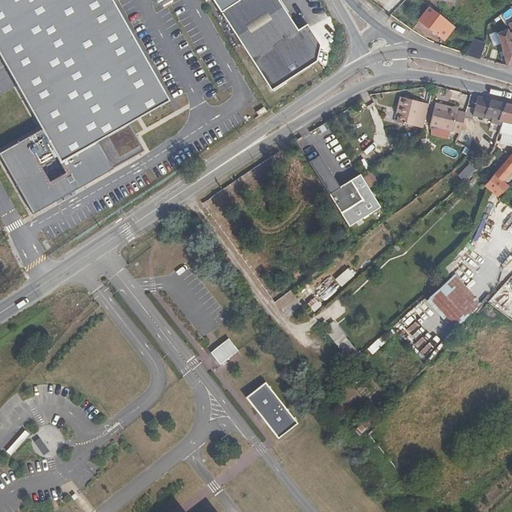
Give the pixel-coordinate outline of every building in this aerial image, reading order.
[(108,0),(0,0),(0,64),(37,130),(0,150),(0,168),(29,220),(146,154),(131,129),(169,107),(108,0)] [(214,0),(275,93),(320,64),(324,47),(310,26),(301,32),(280,0),(214,0)] [(446,22),(430,8),(419,21),(442,41),(454,27),(452,26),(446,22)] [(506,68),(511,64),(511,32),(511,33),(509,34),(507,29),(496,35),(500,45),(506,68)] [(473,40),(466,55),(466,56),(479,60),(485,45),(473,40)] [(394,123),(421,128),(426,105),(397,97),(394,106),(398,107),(396,115),(394,123)] [(490,123),(501,126),(502,122),(499,121),(505,105),(477,98),(471,116),(491,121),(490,123)] [(426,126),(450,131),(454,112),(440,109),(441,106),(432,104),(426,126)] [(499,121),(502,122),(511,124),(511,106),(505,105),(499,121)] [(450,131),(458,134),(465,112),(455,110),(454,112),(450,131)] [(501,126),(498,133),(511,135),(511,124),(502,122),(501,126)] [(473,143),(484,147),(487,140),(476,135),(473,143)] [(511,153),(484,186),(490,191),(498,198),(503,193),(508,189),(502,184),(511,172),(511,153)] [(319,157),(309,164),(313,171),(328,196),(340,215),(348,228),(380,208),(360,176),(350,183),(339,189),(330,175),(328,176),(326,173),(328,172),(319,157)] [(464,182),(474,169),(467,163),(457,176),(464,182)] [(511,213),(501,225),(511,235),(511,213)] [(356,242),(350,233),(342,239),(347,247),(356,242)] [(478,306),(453,276),(427,300),(453,329),(478,306)] [(311,309),(322,304),(318,296),(308,301),(311,309)] [(333,343),(349,364),(354,360),(359,356),(342,335),(333,343)] [(220,365),(238,350),(228,337),(209,352),(220,365)] [(278,439),(298,423),(266,382),(246,397),(278,439)] [(357,439),(365,431),(374,421),(368,416),(352,432),(357,439)]
